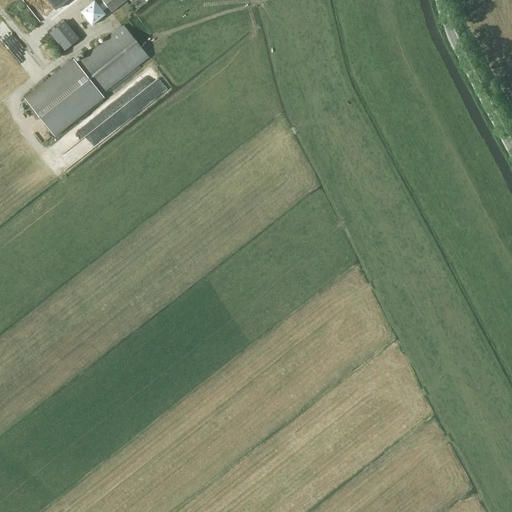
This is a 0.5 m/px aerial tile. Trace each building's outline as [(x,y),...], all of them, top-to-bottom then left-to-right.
[(67,0),(47,0),(55,10),(67,0)] [(94,0),(80,12),(92,26),(106,14),(94,0)] [(102,0),(111,11),(125,0),(145,0),(146,0),(102,0)] [(64,50),(79,38),(65,21),(50,33),(64,50)] [(123,26),(76,63),(74,61),(26,100),(54,135),(102,97),(101,95),(148,57),(141,49),(123,26)] [(156,72),(148,77),(153,86),(137,95),(143,105),(167,91),(156,72)]
